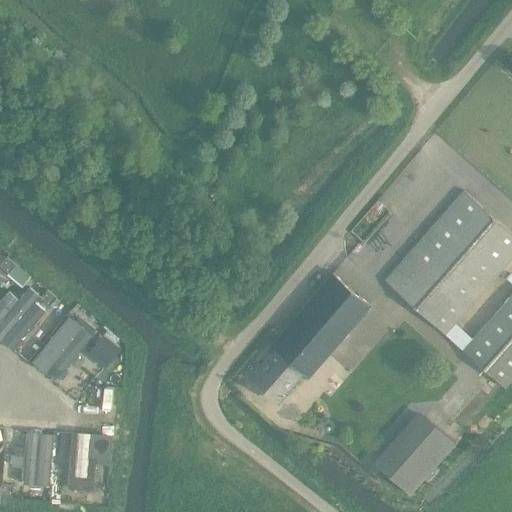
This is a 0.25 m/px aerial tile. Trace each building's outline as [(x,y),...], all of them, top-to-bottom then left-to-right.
[(445,335),(511,258),(511,233),(464,191),(385,281),(445,335)] [(7,274),(21,287),(30,277),(15,265),(16,264),(7,257),(0,265),(9,272),(7,274)] [(308,378),(370,306),(333,274),(270,346),(275,350),(250,379),(279,403),(303,374),(308,378)] [(0,302),(0,318),(2,320),(0,322),(0,339),(12,349),(45,311),(36,304),(41,298),(42,297),(30,288),(19,300),(9,292),(0,302)] [(42,297),(41,298),(50,305),(56,297),(47,290),(42,297)] [(505,387),(511,379),(511,295),(463,350),(505,387)] [(67,313),(36,363),(63,379),(93,330),(67,313)] [(108,366),(123,346),(104,332),(89,353),(108,366)] [(425,417),(380,468),(410,494),(455,444),(425,417)] [(97,488),(98,462),(113,463),(115,432),(73,430),(70,487),(97,488)] [(54,436),(26,433),(22,483),(49,486),(54,436)] [(2,484),(1,495),(12,496),(13,485),(2,484)]
